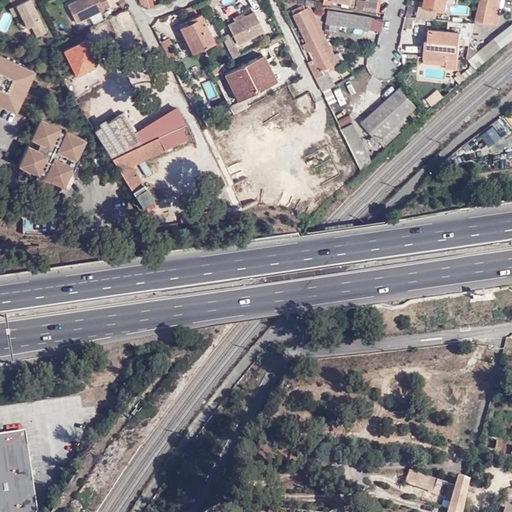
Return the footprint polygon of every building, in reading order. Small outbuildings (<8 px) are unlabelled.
[(9,0),(12,5),(9,7),(14,16),(20,13),(27,27),(30,25),(36,36),(46,31),(30,0),(9,0)] [(78,0),(68,5),(76,23),(110,6),(107,0),(78,0)] [(378,0),(365,0),(365,2),(357,1),(356,8),(376,12),(378,0)] [(415,17),(435,19),(438,9),(445,11),(446,3),(455,5),(456,0),(425,0),(425,2),(419,1),(415,17)] [(497,13),(500,0),(480,0),(476,20),(497,25),(500,14),(497,13)] [(330,86),(335,83),(329,71),(324,74),(322,69),(330,65),(333,63),(329,54),(333,52),(325,36),(321,39),(306,8),(303,4),(292,9),(305,37),(301,38),(306,48),(310,46),(316,57),(308,60),(323,90),(330,86)] [(193,6),(184,9),(188,16),(197,12),(193,6)] [(321,39),(325,36),(310,6),(306,8),(321,39)] [(269,18),(263,7),(255,11),(255,10),(246,15),(244,12),(234,16),(236,20),(229,24),(239,43),(265,30),(261,22),(269,18)] [(372,16),(329,10),(327,22),(370,28),(372,16)] [(201,13),(188,19),(189,23),(181,27),(188,41),(193,40),(198,50),(215,42),(201,13)] [(98,14),(89,18),(92,25),(100,21),(98,14)] [(471,33),(474,23),(463,22),(462,32),(471,33)] [(501,48),(511,39),(511,24),(493,39),(501,48)] [(429,28),(427,40),(428,40),(427,53),(447,56),(446,61),(446,67),(456,68),(460,32),(429,28)] [(224,36),(234,56),(241,53),(230,33),(224,36)] [(280,34),(266,41),(268,45),(282,38),(280,34)] [(161,42),(170,60),(178,56),(169,38),(161,42)] [(65,50),(77,74),(92,67),(96,61),(95,57),(86,39),(65,50)] [(468,59),(476,69),(500,49),(493,39),(468,59)] [(428,40),(427,40),(426,40),(423,58),(446,61),(447,56),(427,53),(428,40)] [(333,63),(330,65),(332,70),(344,64),(338,53),(334,54),(333,52),(329,54),(333,63)] [(33,71),(0,55),(0,103),(15,110),(33,71)] [(262,57),(261,55),(257,57),(270,83),(276,81),(264,56),(262,57)] [(270,83),(257,57),(225,72),(237,97),(255,88),(256,91),(270,83)] [(468,75),(476,69),(472,64),(464,71),(468,75)] [(126,70),(130,81),(134,79),(140,75),(136,66),(126,70)] [(140,75),(134,79),(142,94),(151,90),(144,74),(140,75)] [(335,99),(330,86),(323,90),(326,98),(329,103),(335,99)] [(255,88),(237,97),(238,99),(256,91),(255,88)] [(416,107),(400,88),(363,120),(384,146),(402,129),(400,127),(408,120),(405,117),(416,107)] [(296,113),(316,103),(312,94),(292,104),(296,113)] [(232,104),(236,112),(248,106),(244,98),(232,104)] [(141,141),(183,116),(177,105),(135,131),(141,141)] [(180,126),(186,123),(183,116),(141,141),(135,131),(122,111),(93,130),(112,160),(180,126)] [(339,125),(340,127),(351,121),(348,114),(337,120),(339,125)] [(501,118),(486,128),(492,136),(506,126),(501,118)] [(75,158),(84,140),(66,131),(65,132),(58,129),(59,127),(40,119),(32,138),(40,141),(36,149),(28,145),(19,164),(37,173),(38,171),(45,174),(44,176),(63,185),(71,166),(56,159),(60,151),(75,158)] [(363,172),(372,163),(353,124),(342,129),(359,163),(363,172)] [(359,163),(342,129),(340,127),(339,125),(333,128),(351,167),(359,163)] [(112,160),(145,213),(156,207),(131,167),(186,139),(180,126),(112,160)] [(180,215),(181,223),(228,215),(227,208),(180,215)] [(491,438),(485,437),(483,449),(496,452),(499,440),(501,441),(503,433),(492,431),(491,438)] [(25,432),(0,435),(0,511),(37,511),(25,432)] [(446,486),(447,481),(416,472),(408,471),(405,483),(440,493),(442,485),(446,486)] [(462,511),(469,480),(458,476),(447,511),(462,511)]
